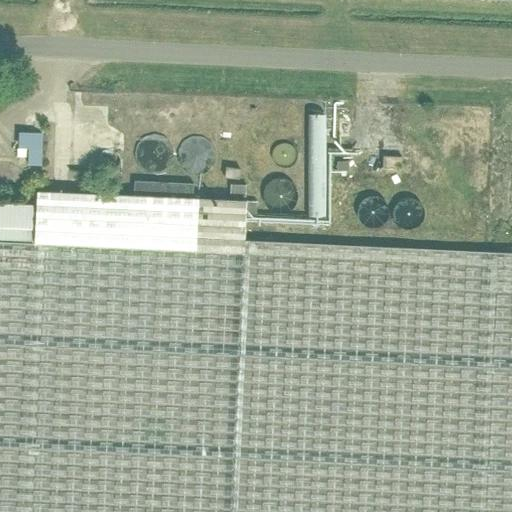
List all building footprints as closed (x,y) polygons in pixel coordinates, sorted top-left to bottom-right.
[(326,216),(326,112),(308,111),(308,216),(326,216)] [(203,158),(214,156),(211,137),(178,143),(183,171),(204,168),(203,158)] [(43,166),(43,150),(29,150),(29,166),(43,166)] [(389,157),(389,169),(408,170),(408,158),(389,157)] [(239,179),(239,169),(225,168),(224,178),(239,179)] [(244,226),(245,213),(245,201),(192,198),(192,184),(133,181),(133,196),(37,191),(36,206),(0,204),(0,228),(35,230),(34,243),(243,253),(244,226)] [(230,185),(230,196),(246,197),(246,185),(230,185)] [(245,201),(245,213),(253,214),(254,201),(245,201)] [(243,253),(34,243),(0,241),(0,511),(511,511),(511,253),(487,252),(275,242),(276,228),(244,226),(243,253)]
